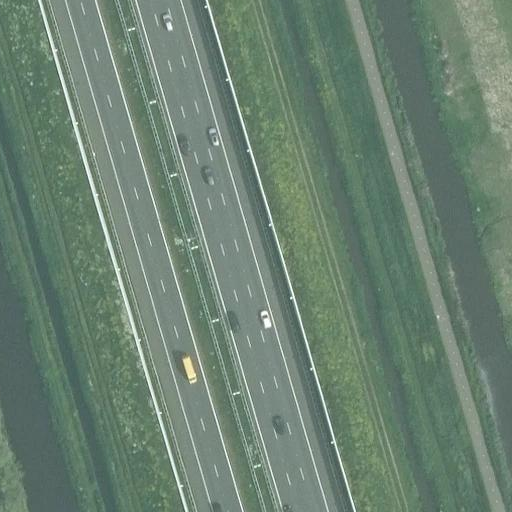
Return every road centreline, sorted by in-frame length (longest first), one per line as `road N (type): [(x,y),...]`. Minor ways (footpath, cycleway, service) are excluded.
road 1 (unknown): [(453,511),(304,0)]
road 2 (motorway): [(78,0),(227,511)]
road 3 (track): [(403,511),(255,0)]
road 4 (motorway): [(305,511),(158,0)]
road 5 (track): [(0,43),(135,511)]
